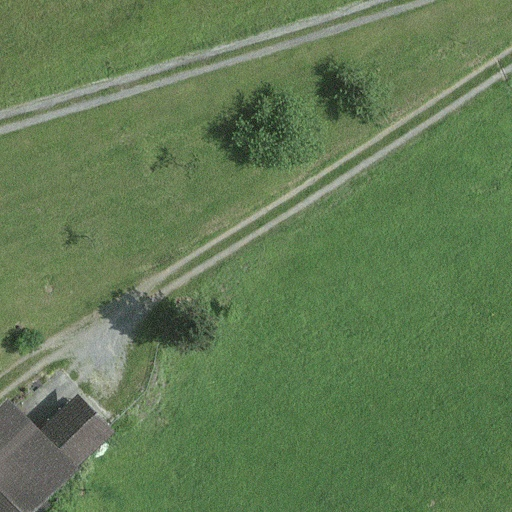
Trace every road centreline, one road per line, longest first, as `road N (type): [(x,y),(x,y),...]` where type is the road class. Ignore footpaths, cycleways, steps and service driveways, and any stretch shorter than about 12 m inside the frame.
road 1 (track): [(0,390),(82,330),(511,61)]
road 2 (track): [(393,0),(0,120)]
